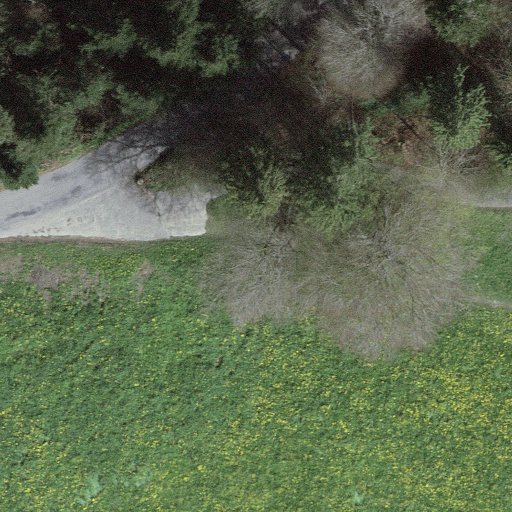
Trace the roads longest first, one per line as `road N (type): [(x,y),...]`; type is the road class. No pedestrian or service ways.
road 1 (track): [(166,199),(246,177),(322,172),(511,191)]
road 2 (unclassified): [(319,0),(223,88),(55,201)]
